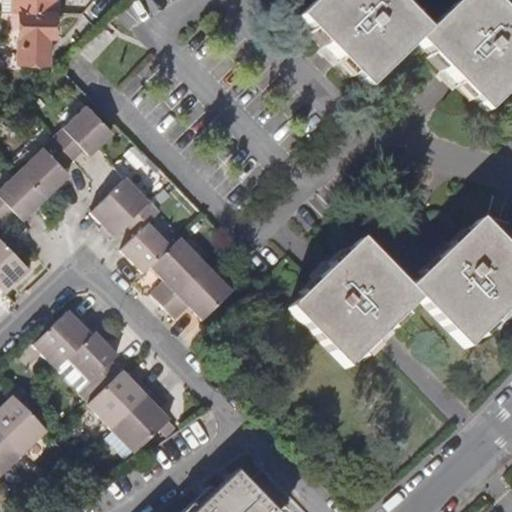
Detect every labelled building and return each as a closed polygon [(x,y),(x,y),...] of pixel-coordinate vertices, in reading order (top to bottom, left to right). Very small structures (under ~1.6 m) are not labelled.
[(51,7),(50,0),(13,0),(13,13),(50,15),(51,7)] [(511,19),(504,11),(493,0),(456,0),(426,29),(400,3),(397,0),(314,0),(297,16),(325,45),(340,61),(366,88),(415,41),(443,69),(458,84),(485,111),(511,85),(511,19)] [(49,42),(50,15),(13,13),(11,66),(46,68),(47,49),(42,49),(43,42),(49,42)] [(332,68),(340,61),(325,45),(317,53),(332,68)] [(458,84),(443,69),(436,76),(450,91),(458,84)] [(48,136),(68,156),(78,145),(85,152),(106,131),(81,104),(48,136)] [(57,167),(68,156),(48,136),(14,169),(40,195),(63,173),(57,167)] [(16,218),(40,195),(14,169),(0,182),(0,221),(9,212),(16,218)] [(123,223),(146,201),(122,177),(88,209),(100,223),(96,226),(107,238),(123,223)] [(156,212),(146,201),(123,223),(133,234),(118,249),(140,271),(152,261),(168,245),(146,222),(156,212)] [(344,369),(372,341),(388,327),(416,299),(464,349),(494,320),(509,305),(511,302),(511,255),(476,219),(450,244),(435,259),(406,287),(359,239),(329,267),(314,281),(286,308),(344,369)] [(179,235),(168,245),(152,261),(165,275),(152,288),(164,301),(204,262),(179,235)] [(435,259),(450,244),(444,238),(428,253),(435,259)] [(0,244),(0,292),(1,293),(12,282),(9,278),(21,267),(0,244)] [(314,281),(329,267),(322,260),(307,274),(314,281)] [(229,288),(204,262),(164,301),(177,314),(191,301),(202,314),(229,288)] [(511,307),(509,305),(494,320),(501,328),(511,317),(511,307)] [(189,306),(177,317),(188,329),(200,318),(189,306)] [(65,357),(94,330),(83,319),(77,324),(65,311),(31,343),(54,367),(65,357)] [(388,327),(372,341),(380,349),(395,335),(388,327)] [(94,330),(65,357),(98,391),(122,369),(110,357),(115,352),(94,330)] [(88,401),(110,425),(149,388),(138,376),(132,381),(122,369),(98,391),(88,401)] [(159,398),(149,388),(110,425),(112,427),(104,435),(125,456),(133,449),(134,450),(168,418),(155,403),(159,398)] [(0,431),(22,454),(44,433),(10,398),(0,407),(0,431)] [(0,474),(22,454),(0,431),(0,474)] [(271,511),(236,476),(213,498),(197,511),(195,511),(190,507),(184,511),(271,511)] [(207,491),(190,507),(195,511),(197,511),(213,498),(207,491)]
